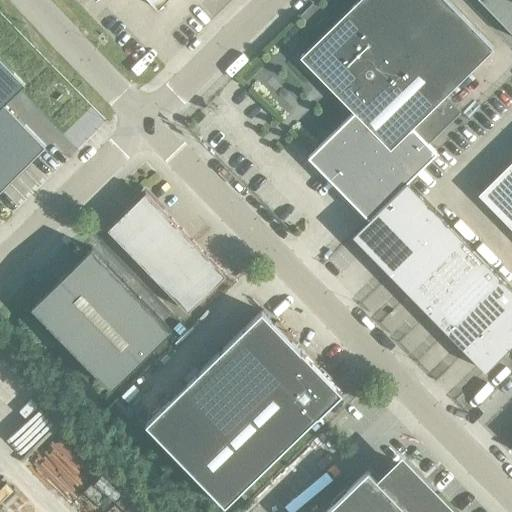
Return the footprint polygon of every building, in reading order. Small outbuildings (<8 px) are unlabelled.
[(148,0),(157,8),(165,0),(148,0)] [(313,0),(301,13),(321,32),(346,6),(339,0),(313,0)] [(356,0),(354,2),(444,95),(493,47),(446,0),(356,0)] [(511,0),(480,0),(511,32),(511,0)] [(444,95),(354,2),(299,56),(320,77),(316,82),(327,94),(332,89),(389,148),(411,127),(426,143),(459,110),(444,95)] [(22,84),(0,61),(0,189),(44,146),(3,104),(22,84)] [(511,167),(477,202),(511,237),(511,167)] [(486,368),(511,342),(511,285),(407,179),(353,232),(486,368)] [(144,191),(106,228),(186,311),(225,274),(144,191)] [(110,387),(170,328),(90,247),(31,305),(110,387)] [(225,506),(341,392),(260,310),(145,424),(225,506)] [(448,511),(401,463),(380,483),(367,469),(322,511),(448,511)]
